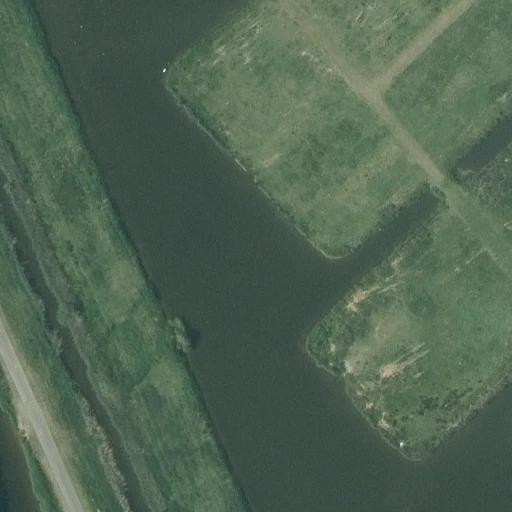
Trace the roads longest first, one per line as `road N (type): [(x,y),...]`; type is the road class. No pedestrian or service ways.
road 1 (track): [(511,263),(368,93),(468,0)]
road 2 (track): [(368,93),(287,0)]
